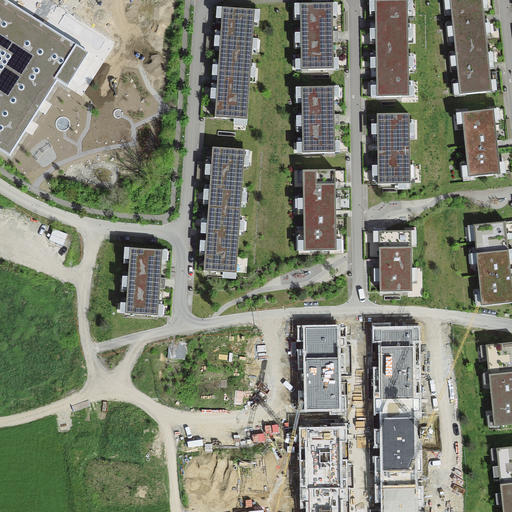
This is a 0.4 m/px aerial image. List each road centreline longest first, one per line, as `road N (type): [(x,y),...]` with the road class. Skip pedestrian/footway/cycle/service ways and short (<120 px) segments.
road 1 (residential): [(352,0),(357,310)]
road 2 (track): [(0,422),(107,390),(167,413),(174,511)]
road 3 (track): [(99,226),(82,290),(87,348),(114,391),(146,337)]
road 4 (residential): [(199,0),(183,231)]
road 5 (residential): [(357,310),(361,511)]
road 6 (residential): [(0,186),(90,225),(183,231)]
road 7 (residential): [(357,310),(511,325)]
